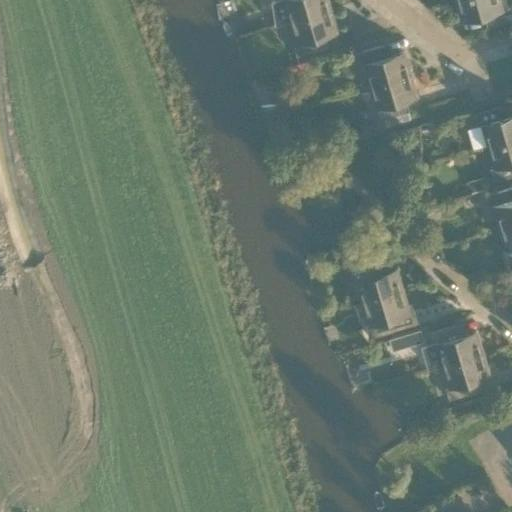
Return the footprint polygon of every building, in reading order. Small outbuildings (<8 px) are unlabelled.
[(276,26),(291,21),(329,10),(326,0),(274,0),(272,1),(276,26)] [(506,0),(456,0),(462,20),(489,12),(492,24),(511,18),(511,3),(508,5),(506,0)] [(336,32),(329,10),(291,21),(297,41),(292,42),(296,55),(321,48),(318,37),(336,32)] [(365,63),(371,85),(409,74),(402,52),(385,57),(381,45),(357,52),(360,65),(365,63)] [(321,72),(334,69),(330,56),(318,60),(321,72)] [(415,96),(409,74),(371,85),(377,105),(373,107),(377,120),(401,113),(398,101),(415,96)] [(474,149),(488,144),(511,136),(511,114),(504,117),(500,105),(475,113),(479,126),(468,129),(474,149)] [(401,113),(377,120),(379,128),(410,118),(408,111),(401,113)] [(511,136),(488,144),(495,166),(490,167),(494,180),(511,175),(511,136)] [(472,192),(487,188),(483,176),(468,181),(472,192)] [(495,206),(501,225),(511,221),(511,187),(486,195),(490,208),(495,206)] [(511,221),(501,225),(507,247),(502,249),(506,262),(511,260),(511,221)] [(353,256),(346,258),(349,269),(357,267),(353,256)] [(357,281),(364,302),(402,291),(395,269),(378,274),(374,262),(357,267),(349,269),(349,270),(353,283),(357,281)] [(402,291),(364,302),(370,322),(365,324),(369,337),(417,323),(413,310),(408,312),(402,291)] [(456,325),(430,332),(434,344),(424,347),(430,369),(445,364),(482,354),(476,332),(459,337),(456,325)] [(393,350),(424,341),(421,329),(389,338),(393,350)] [(445,386),(449,399),(474,392),(471,381),(489,376),(482,354),(445,364),(450,385),(445,386)] [(0,461),(26,454),(13,415),(0,419),(0,461)]
